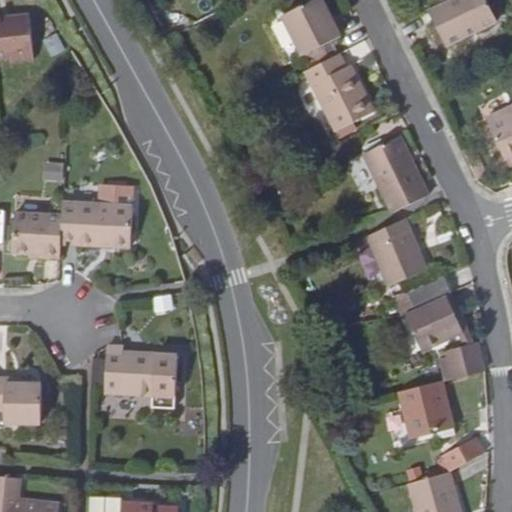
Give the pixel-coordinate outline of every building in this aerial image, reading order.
[(309,0),(280,15),(300,54),(338,34),(320,0),(309,0)] [(484,0),(442,0),(426,8),(444,45),(495,20),(484,0)] [(300,54),(308,68),(338,52),(346,48),(338,34),(300,54)] [(308,68),(304,70),(335,130),(353,122),(375,111),(350,63),(345,65),(338,52),(308,68)] [(511,161),(511,105),(485,118),(506,164),(511,161)] [(353,122),(335,130),(339,137),(356,128),(353,122)] [(362,155),(391,213),(410,204),(429,194),(400,136),(362,155)] [(470,144),(461,148),(475,179),(485,175),(470,144)] [(42,179),(62,180),(63,162),(43,162),(42,179)] [(133,205),(63,201),(62,214),(60,239),(77,240),(77,243),(130,246),(133,205)] [(43,256),(59,256),(60,239),(62,214),(15,211),(13,250),(43,251),(43,256)] [(403,219),(366,236),(390,291),(429,273),(403,219)] [(407,297),(413,310),(450,292),(444,280),(407,297)] [(413,310),(403,312),(422,350),(462,332),(457,320),(451,309),(457,307),(450,292),(413,310)] [(398,301),(403,312),(413,310),(407,297),(398,301)] [(451,309),(457,320),(462,318),(457,307),(451,309)] [(442,380),(483,370),(477,343),(435,353),(442,380)] [(176,410),(178,356),(123,353),(123,348),(108,348),(106,395),(153,397),(153,409),(176,410)] [(0,376),(0,409),(5,409),(5,421),(41,421),(41,383),(22,382),(22,376),(0,376)] [(438,382),(397,391),(409,439),(430,434),(444,430),(451,428),(438,382)] [(403,431),(402,412),(388,413),(389,432),(403,431)] [(444,430),(430,434),(436,452),(438,456),(449,450),(444,430)] [(446,471),(483,453),(473,436),(449,450),(438,456),(446,471)] [(458,511),(446,471),(405,483),(414,511),(458,511)] [(0,511),(56,511),(57,503),(17,500),(18,477),(0,475),(0,511)] [(176,511),(177,511),(154,510),(154,508),(123,506),(123,498),(91,496),(90,511),(176,511)]
